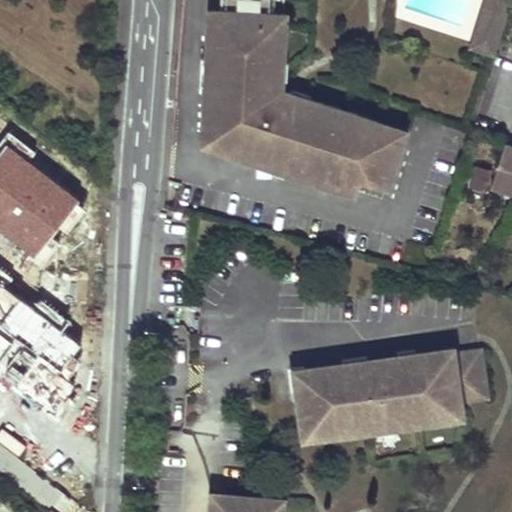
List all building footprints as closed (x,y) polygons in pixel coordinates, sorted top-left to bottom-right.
[(222,0),(221,22),(218,21),(217,35),(207,34),(206,59),(211,59),(209,109),(237,110),(238,112),(229,117),(228,118),(226,122),(228,128),(230,130),(234,131),(238,130),(246,124),(248,125),(263,130),(254,158),(356,191),(360,181),(365,163),(393,172),(402,144),(386,139),(387,135),(377,131),(380,122),(356,114),(353,124),(329,116),(332,107),(309,99),(305,108),(289,103),(286,111),(272,106),(265,96),(266,81),(274,82),(275,64),(285,65),(286,40),(276,39),(277,15),(273,14),(274,0),(222,0)] [(511,0),(492,0),(490,7),(498,9),(493,22),(484,19),(480,32),(476,31),(471,47),(495,55),(511,0)] [(492,0),(486,0),(476,31),(480,32),(484,19),(493,22),(498,9),(490,7),(492,0)] [(265,96),(274,91),(274,82),(266,81),(265,96)] [(289,103),(280,100),(272,106),(286,111),(289,103)] [(263,130),(248,125),(239,153),(254,158),(263,130)] [(78,198),(5,144),(0,150),(0,228),(35,254),(78,198)] [(511,147),(504,145),(490,187),(511,193),(511,147)] [(360,181),(387,190),(393,172),(365,163),(360,181)] [(484,194),(489,173),(473,169),(468,190),(484,194)] [(77,337),(0,278),(0,372),(55,414),(76,386),(65,378),(78,361),(66,351),(77,337)] [(454,401),(486,397),(480,350),(398,362),(399,368),(390,370),(388,368),(384,366),(380,367),(377,369),(375,372),(368,373),(367,366),(299,375),(307,429),(322,427),(323,438),(352,434),(351,428),(456,413),(454,401)] [(246,502),(246,498),(217,495),(215,511),(273,511),(274,504),(246,502)] [(346,495),(333,511),(369,511),(370,511),(346,495)]
